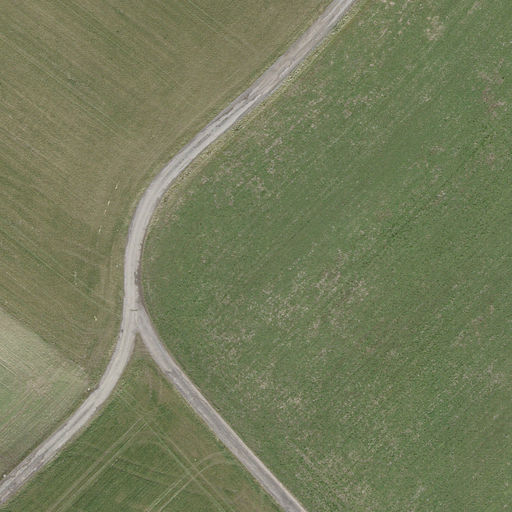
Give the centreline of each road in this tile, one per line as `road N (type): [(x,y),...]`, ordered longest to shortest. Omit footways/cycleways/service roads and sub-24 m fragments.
road 1 (track): [(346,0),(311,42),(178,160),(143,214),(132,264),(143,331),(93,409),(0,501)]
road 2 (track): [(306,511),(143,331)]
